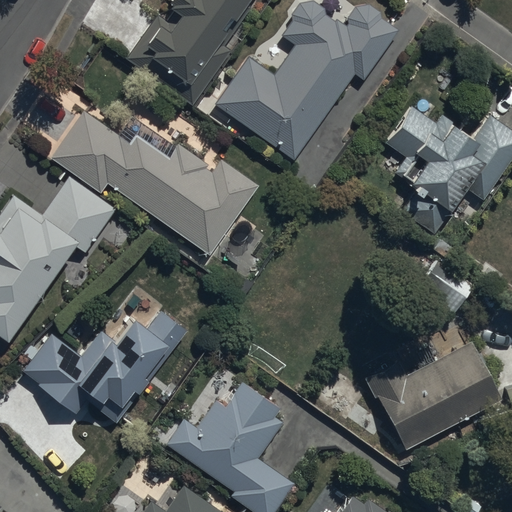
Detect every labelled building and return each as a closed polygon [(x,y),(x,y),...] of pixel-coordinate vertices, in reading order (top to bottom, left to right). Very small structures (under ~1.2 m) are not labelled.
[(172,0),(175,1),(166,15),(156,8),(125,53),(192,99),(231,43),(218,34),(241,0),(172,0)] [(380,12),(378,6),(368,0),(357,0),(355,0),(346,12),(346,20),(337,13),(335,16),(323,7),(322,3),(318,0),(295,0),(290,9),(291,18),(281,29),(294,40),(272,70),(247,52),(215,97),(224,103),(292,154),(354,68),(363,75),(398,24),(380,12)] [(421,109),(408,100),(385,136),(395,143),(381,166),(391,172),(389,174),(404,184),(395,199),(435,225),(463,182),(482,194),(511,147),(511,127),(489,112),(477,131),(451,114),(450,116),(441,110),(436,118),(431,114),(435,107),(426,101),(421,109)] [(82,105),(49,152),(99,187),(106,178),(208,249),(256,180),(220,154),(211,167),(204,162),(206,159),(176,138),(173,143),(139,119),(127,136),(82,105)] [(114,204),(67,171),(39,210),(11,190),(0,205),(0,325),(7,330),(71,239),(83,248),(114,204)] [(51,327),(21,365),(74,406),(85,393),(115,416),(186,325),(158,304),(147,318),(133,308),(114,333),(101,323),(80,350),(51,327)] [(498,398),(468,339),(403,372),(396,358),(363,374),(373,394),(377,392),(403,445),(498,398)] [(240,375),(239,376),(222,401),(213,395),(195,421),(183,413),(166,438),(232,485),(229,489),(261,511),(268,511),(292,478),(256,452),(281,417),(273,411),(279,403),(240,375)] [(359,399),(329,377),(318,391),(348,413),(359,399)] [(139,511),(117,511),(113,509),(110,511),(226,511),(181,482),(165,506),(150,496),(139,511)] [(331,511),(327,509),(324,511),(398,511),(387,504),(386,506),(367,493),(364,498),(351,490),(335,511),(331,511)]
